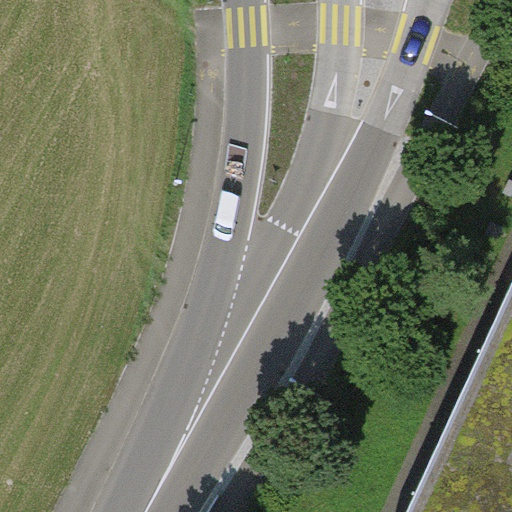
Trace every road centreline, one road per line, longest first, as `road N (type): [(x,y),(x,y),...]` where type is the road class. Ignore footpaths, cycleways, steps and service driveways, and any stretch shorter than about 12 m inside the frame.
road 1 (primary): [(246,0),(238,212),(153,502)]
road 2 (primary): [(246,346),(324,248),(436,0)]
road 3 (primary): [(338,0),(332,114),(246,346)]
road 4 (primary): [(153,502),(246,346)]
